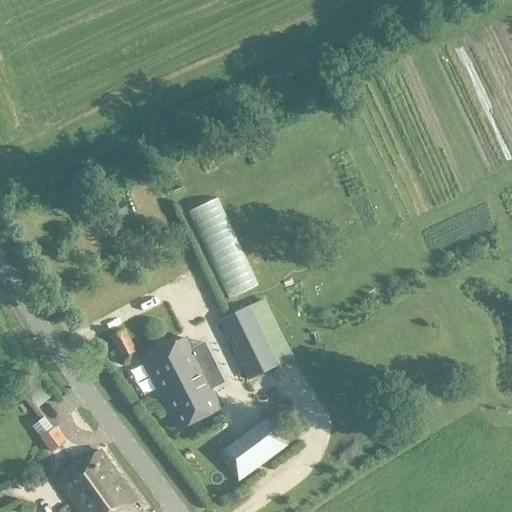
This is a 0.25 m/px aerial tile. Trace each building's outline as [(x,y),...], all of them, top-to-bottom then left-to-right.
[(91,230),(120,221),(113,199),(84,209),(91,230)] [(247,380),(278,365),(248,305),(218,320),(247,380)] [(123,361),(137,353),(126,332),(111,340),(123,361)] [(185,340),(165,350),(182,386),(203,376),(185,340)] [(182,386),(165,350),(144,360),(162,396),(182,386)] [(203,376),(182,386),(162,396),(179,430),(220,410),(203,376)] [(278,412),(219,453),(238,481),(289,446),(288,444),(296,438),(278,412)] [(41,439),(51,452),(66,441),(56,427),(41,439)] [(123,511),(137,503),(121,481),(101,452),(59,482),(80,511),(123,511)]
